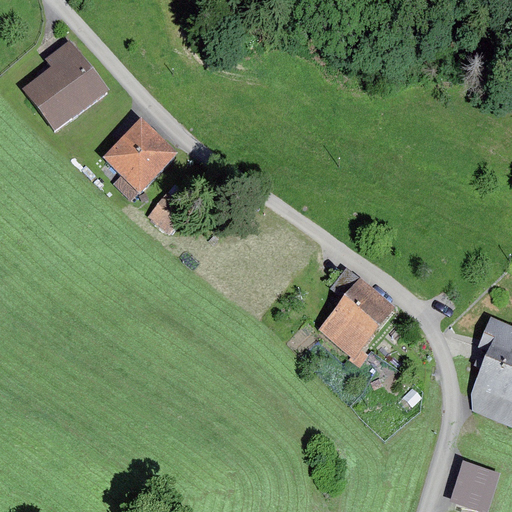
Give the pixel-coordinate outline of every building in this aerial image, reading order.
[(106,95),(70,45),(48,61),(55,71),(24,93),(53,133),(106,95)] [(177,159),(145,127),(108,164),(140,196),(177,159)] [(181,207),(169,197),(150,219),(168,235),(179,223),(172,217),(181,207)] [(401,320),(360,286),(317,338),(358,371),(401,320)] [(511,338),(497,343),(473,398),(478,417),(511,431),(511,338)] [(486,511),(498,474),(469,466),(455,511),(459,511),(486,511)]
